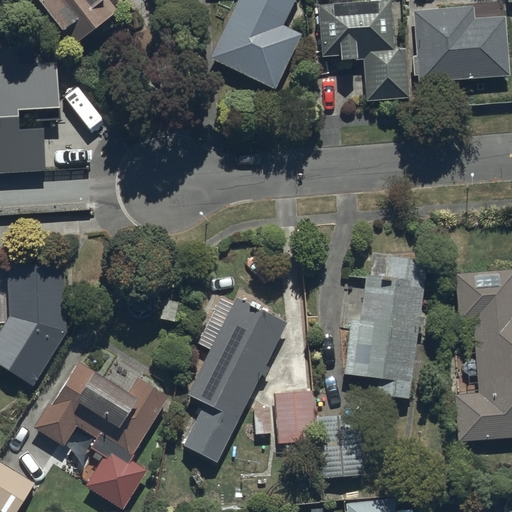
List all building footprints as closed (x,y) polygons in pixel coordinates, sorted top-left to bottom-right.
[(34,0),(69,46),(120,8),(113,0),(34,0)] [(239,0),(212,59),(276,90),(302,35),(285,26),(297,0),(239,0)] [(361,54),(362,95),(408,94),(406,42),(392,42),(389,0),(316,0),(319,56),(361,54)] [(473,4),(413,9),(418,81),(509,75),(505,15),(474,17),(473,4)] [(0,173),(44,171),(42,128),(20,129),(19,109),(35,108),(36,120),(59,119),(56,62),(0,64),(0,173)] [(352,317),(345,374),(378,378),(376,394),(409,398),(419,324),(427,325),(428,313),(421,313),(428,260),(389,255),(386,278),(367,275),(361,319),(352,317)] [(65,258),(8,260),(9,315),(0,329),(0,364),(34,385),(67,330),(65,258)] [(511,265),(451,269),(455,317),(469,316),(474,387),(452,389),(455,437),(511,433),(511,265)] [(196,342),(204,346),(182,389),(200,398),(179,440),(212,457),(282,319),(236,295),(232,302),(219,296),(196,342)] [(49,397),(34,424),(63,441),(74,421),(129,453),(166,389),(138,373),(131,384),(91,362),(89,365),(75,357),(52,398),(49,397)] [(312,391),(275,393),(278,443),(315,440),(312,391)] [(256,434),(272,433),(270,406),(254,408),(256,434)] [(359,413),(316,416),(320,477),(363,474),(359,413)] [(13,511),(34,479),(0,458),(0,507),(7,511),(13,511)] [(396,497),(347,502),(347,511),(413,511),(413,509),(397,511),(396,497)]
